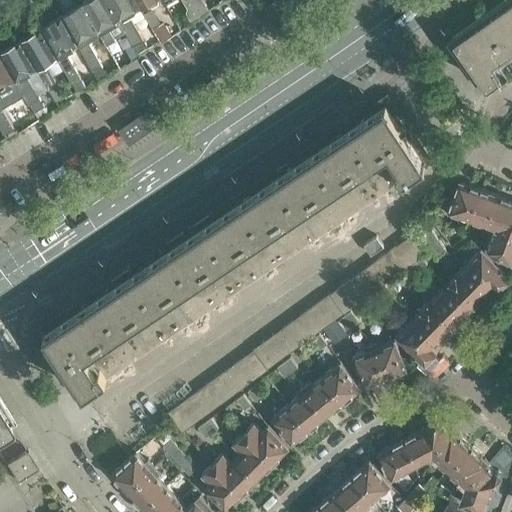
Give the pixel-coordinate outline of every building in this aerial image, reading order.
[(107,0),(88,0),(83,3),(100,32),(107,44),(116,39),(109,26),(119,20),(107,0)] [(136,0),(107,0),(119,20),(137,51),(147,44),(130,14),(141,8),(136,0)] [(192,0),(165,0),(166,2),(169,0),(183,0),(188,7),(186,11),(191,19),(200,13),(192,0)] [(192,0),(200,13),(209,8),(204,0),(192,0)] [(511,0),(491,0),(430,38),(468,98),(488,86),(487,84),(507,71),(499,58),(511,50),(511,0)] [(83,3),(61,16),(78,44),(96,75),(106,69),(88,39),(100,32),(83,3)] [(61,16),(41,28),(57,57),(76,88),(85,83),(66,52),(78,44),(61,16)] [(166,23),(154,30),(161,42),(173,35),(166,23)] [(41,28),(21,39),(38,68),(56,99),(64,94),(46,63),(57,57),(41,28)] [(0,51),(17,80),(35,111),(45,106),(26,75),(38,68),(21,39),(0,51)] [(0,90),(17,80),(0,51),(0,90)] [(0,124),(4,132),(14,126),(0,101),(0,124)] [(156,103),(119,128),(129,144),(166,119),(156,103)] [(19,109),(8,116),(18,132),(29,125),(19,109)] [(143,339),(432,168),(397,109),(42,319),(84,388),(109,373),(95,349),(135,326),(143,339)] [(511,198),(462,180),(458,185),(453,198),(450,197),(447,205),(450,207),(448,210),(484,223),(488,221),(489,218),(498,222),(488,248),(496,256),(511,261),(511,198)] [(422,216),(412,223),(437,257),(447,250),(422,216)] [(365,244),(371,254),(384,246),(377,236),(365,244)] [(482,248),(465,265),(494,294),(501,286),(505,288),(509,283),(508,279),(511,276),(482,248)] [(423,258),(407,269),(412,275),(427,264),(423,258)] [(465,265),(448,282),(473,307),(486,295),(489,298),(494,294),(465,265)] [(412,275),(407,269),(403,272),(407,278),(412,275)] [(391,281),(387,284),(394,292),(398,290),(391,281)] [(448,282),(431,299),(456,324),(460,320),(462,323),(471,313),(469,311),(473,307),(448,282)] [(394,292),(387,284),(378,291),(385,299),(394,292)] [(431,299),(414,316),(442,345),(447,340),(443,337),(456,324),(431,299)] [(348,312),(345,316),(353,324),(357,321),(348,312)] [(353,324),(345,316),(341,319),(350,328),(353,324)] [(442,345),(414,316),(397,333),(425,362),(428,359),(431,361),(436,356),(435,352),(442,345)] [(381,340),(373,343),(386,377),(407,369),(395,338),(382,343),(381,340)] [(386,377),(373,343),(364,346),(366,350),(353,355),(365,385),(386,377)] [(290,356),(284,360),(292,370),(298,366),(290,356)] [(292,370),(284,360),(277,365),(285,375),(292,370)] [(341,361),(325,374),(345,400),(362,386),(341,361)] [(311,381),(306,385),(329,413),(345,400),(325,374),(314,384),(311,381)] [(304,392),(290,402),(311,428),(329,413),(306,385),(302,389),(304,392)] [(237,396),(245,406),(252,401),(244,391),(237,396)] [(0,395),(0,442),(19,433),(0,395)] [(311,428),(290,402),(272,417),(292,442),(311,428)] [(212,415),(203,422),(211,430),(219,424),(212,415)] [(429,453),(430,454),(451,429),(444,423),(444,420),(439,415),(429,420),(429,425),(403,438),(415,460),(429,453)] [(254,421),(244,432),(273,462),(290,446),(268,424),(263,429),(254,421)] [(211,430),(203,422),(199,425),(206,434),(211,430)] [(430,454),(448,470),(471,445),(453,428),(451,429),(430,454)] [(155,436),(189,473),(197,466),(163,429),(155,436)] [(241,451),(237,456),(258,477),(273,462),(244,432),(233,442),(241,451)] [(405,465),(415,460),(403,438),(378,452),(392,478),(408,469),(405,465)] [(448,470),(466,487),(488,463),(489,461),(471,445),(448,470)] [(112,473),(128,490),(156,466),(150,459),(147,461),(137,450),(112,473)] [(223,452),(212,463),(242,493),(258,477),(237,456),(232,461),(223,452)] [(370,459),(353,474),(375,498),(392,483),(370,459)] [(242,493),(212,463),(202,473),(210,482),(205,487),(226,508),(242,493)] [(488,463),(466,487),(467,487),(462,502),(485,510),(495,484),(500,483),(503,474),(498,469),(495,469),(488,463)] [(128,490),(142,506),(167,484),(159,475),(162,472),(156,466),(128,490)] [(353,474),(336,488),(357,511),(359,511),(375,498),(353,474)] [(434,474),(424,485),(430,490),(433,486),(440,479),(434,474)] [(445,485),(440,479),(433,486),(439,492),(445,485)] [(422,483),(410,496),(418,503),(430,490),(424,485),(422,483)] [(142,506),(147,511),(167,511),(181,499),(167,484),(142,506)] [(357,511),(336,488),(320,503),(328,511),(357,511)] [(181,499),(167,511),(209,511),(213,508),(200,494),(187,506),(181,499)] [(410,496),(401,506),(406,511),(409,511),(418,503),(410,496)] [(470,511),(450,500),(442,511),(470,511)] [(328,511),(320,503),(309,511),(328,511)]
